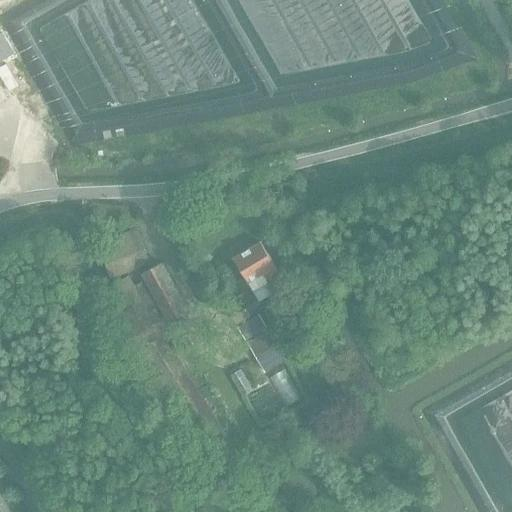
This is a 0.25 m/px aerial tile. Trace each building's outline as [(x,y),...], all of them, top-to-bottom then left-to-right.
[(1,33),(0,33),(0,61),(13,54),(1,33)] [(110,278),(148,262),(134,228),(97,244),(110,278)] [(273,292),(266,280),(278,273),(259,241),(233,257),(248,282),(259,301),(273,292)] [(168,321),(187,311),(160,263),(142,274),(168,321)] [(214,467),(237,452),(161,333),(167,330),(140,282),(132,286),(126,275),(108,285),(128,321),(119,326),(132,350),(146,341),(153,352),(145,357),(214,467)] [(249,316),(245,309),(231,317),(236,324),(249,316)] [(265,372),(284,360),(259,314),(238,327),(265,372)] [(240,369),(229,375),(241,396),(252,390),(240,369)]
